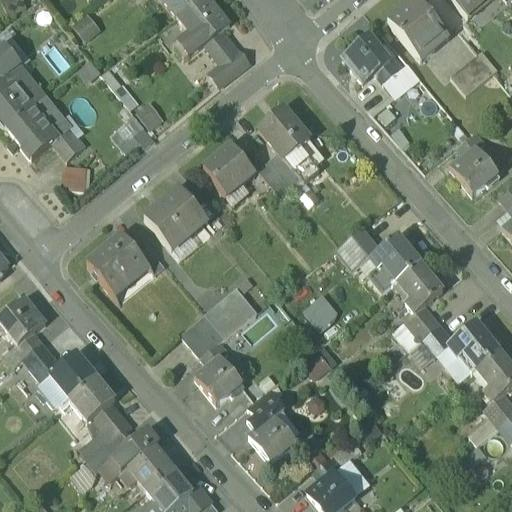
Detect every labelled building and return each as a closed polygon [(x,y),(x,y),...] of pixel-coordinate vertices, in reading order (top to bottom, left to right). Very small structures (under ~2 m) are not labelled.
[(183,18),(169,0),(163,5),(177,23),(183,18)] [(168,0),(169,0),(183,18),(206,0),(205,0),(205,1),(204,0),(168,0)] [(219,19),(206,1),(207,1),(206,0),(183,18),(197,36),(207,49),(224,35),(230,31),(229,30),(228,31),(219,19)] [(447,0),(468,25),(494,3),(491,0),(447,0)] [(414,4),(386,28),(419,67),(447,43),(414,4)] [(86,47),(102,35),(90,18),(74,30),(86,47)] [(197,36),(183,18),(177,23),(190,39),(191,41),(197,36)] [(240,56),(224,35),(207,49),(206,49),(222,70),(240,56)] [(197,36),(191,41),(190,39),(174,52),(184,66),(206,49),(207,49),(197,36)] [(368,44),(341,66),(362,92),(374,82),(389,70),(388,69),(368,44)] [(0,55),(0,86),(21,70),(6,51),(0,55)] [(240,56),(222,70),(211,79),(220,91),(250,69),(240,56)] [(479,61),(452,83),(468,102),(495,80),(479,61)] [(389,70),(374,82),(381,91),(400,76),(392,66),(388,69),(389,70)] [(21,70),(0,86),(0,120),(8,131),(5,133),(6,134),(32,112),(45,102),(21,70)] [(153,142),(149,137),(165,125),(151,107),(110,139),(128,162),(153,142)] [(57,143),(32,112),(6,134),(7,133),(17,145),(15,146),(22,154),(25,151),(34,162),(32,164),(33,165),(54,148),(58,144),(57,143)] [(282,116),(258,135),(278,160),(285,168),(297,159),(309,149),(282,116)] [(85,151),(70,132),(57,143),(58,144),(54,148),(68,164),(85,151)] [(475,141),(455,155),(463,165),(476,155),(477,156),(483,151),(475,141)] [(232,153),(204,176),(227,204),(255,181),(232,153)] [(463,165),(450,176),(471,203),(497,182),(477,156),(476,155),(463,165)] [(305,163),(302,165),(297,159),(285,168),(301,187),(304,191),(319,178),(305,163)] [(301,187),(285,168),(278,160),(268,168),(291,196),(301,187)] [(268,168),(257,176),(280,204),(291,196),(268,168)] [(87,174),(63,172),(61,195),(85,197),(87,174)] [(511,212),(511,195),(500,205),(508,216),(511,212)] [(207,228),(181,196),(146,225),(172,257),(207,228)] [(511,228),(502,237),(511,249),(511,228)] [(382,255),(365,233),(346,249),(363,271),(371,265),(371,264),(382,255)] [(382,255),(371,264),(371,265),(380,276),(385,272),(398,289),(421,270),(399,242),(382,255)] [(122,245),(99,263),(98,262),(87,271),(111,301),(145,273),(146,272),(138,262),(122,243),(121,244),(122,245)] [(164,273),(148,253),(138,262),(146,272),(145,273),(153,282),(164,273)] [(421,270),(398,289),(412,305),(407,309),(416,320),(427,312),(444,298),(421,270)] [(248,285),(238,293),(243,299),(253,291),(248,285)] [(235,295),(204,322),(224,346),(256,320),(235,295)] [(304,317),(322,337),(341,320),(323,299),(304,317)] [(25,305),(0,324),(0,328),(19,352),(20,353),(35,340),(46,331),(25,305)] [(427,312),(416,320),(407,326),(423,346),(442,330),(427,312)] [(456,348),(442,330),(423,346),(437,364),(451,353),(451,352),(456,348)] [(501,357),(478,330),(456,348),(451,352),(451,353),(460,363),(464,359),(478,376),(501,357)] [(42,349),(35,340),(20,353),(19,352),(15,355),(23,364),(42,349)] [(62,373),(42,349),(23,364),(43,389),(51,383),(51,382),(62,373)] [(219,351),(201,365),(208,374),(220,365),(221,366),(227,361),(219,351)] [(511,371),(501,357),(478,376),(491,393),(486,397),(495,407),(495,408),(505,401),(511,394),(511,371)] [(98,382),(79,359),(62,373),(51,382),(51,383),(70,405),(98,382)] [(221,366),(220,365),(208,374),(194,385),(215,412),(241,391),(221,366)] [(98,382),(70,405),(89,429),(94,425),(113,409),(117,406),(98,382)] [(269,398),(247,415),(254,424),(246,430),(254,440),(274,424),(274,425),(284,417),(269,398)] [(511,409),(505,401),(495,408),(495,407),(485,415),(499,433),(511,422),(511,409)] [(132,433),(113,409),(94,425),(113,448),(121,442),(132,433)] [(511,422),(499,433),(511,449),(511,422)] [(274,425),(274,424),(254,440),(248,444),(270,471),(283,460),(295,451),(274,425)] [(128,451),(100,474),(101,475),(111,488),(121,480),(122,481),(129,476),(128,475),(155,453),(156,454),(159,451),(147,436),(128,451)] [(113,448),(90,467),(98,477),(101,475),(100,474),(128,451),(121,442),(113,448)] [(298,452),(295,451),(283,460),(286,461),(298,452)] [(155,453),(128,475),(129,476),(138,487),(147,498),(174,476),(156,454),(155,453)] [(333,464),(314,479),(321,488),(334,478),(335,479),(341,474),(333,464)] [(98,477),(90,467),(70,483),(80,495),(85,497),(92,491),(98,477)] [(138,487),(129,476),(122,481),(131,492),(138,487)] [(174,476),(147,498),(154,508),(157,511),(178,511),(193,500),(192,499),(174,476)] [(321,488),(308,499),(318,511),(346,511),(356,505),(335,479),(334,478),(321,488)] [(193,500),(178,511),(206,511),(212,508),(199,493),(193,498),(192,499),(193,500)]
